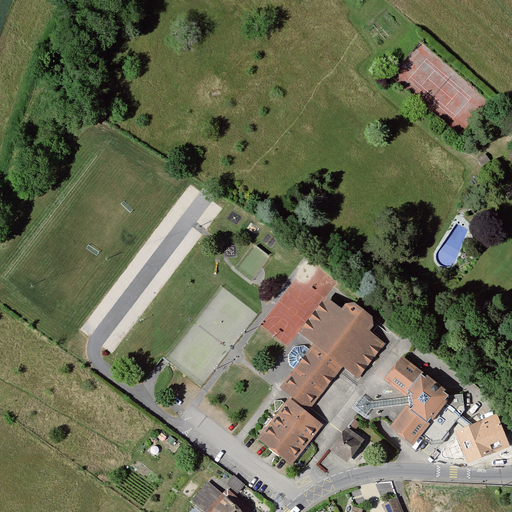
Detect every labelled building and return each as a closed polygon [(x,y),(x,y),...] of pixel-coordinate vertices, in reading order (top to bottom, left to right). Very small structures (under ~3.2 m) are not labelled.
[(356,387),(393,339),(349,305),(343,313),(329,302),(300,339),(315,350),(283,392),(313,415),(343,377),(356,387)] [(450,394),(404,358),(387,380),(414,401),(409,407),(392,427),(414,444),(422,435),(431,444),(443,443),(449,434),(449,431),(465,410),(463,393),(450,394)] [(259,444),(292,470),(325,427),(293,402),(259,444)] [(501,417),(460,431),(470,462),(511,448),(501,417)] [(346,429),(331,448),(348,461),(363,442),(346,429)] [(231,475),(226,486),(239,492),(244,481),(231,475)] [(191,496),(201,484),(194,479),(185,491),(191,496)] [(241,511),(206,482),(193,497),(210,511),(241,511)]
